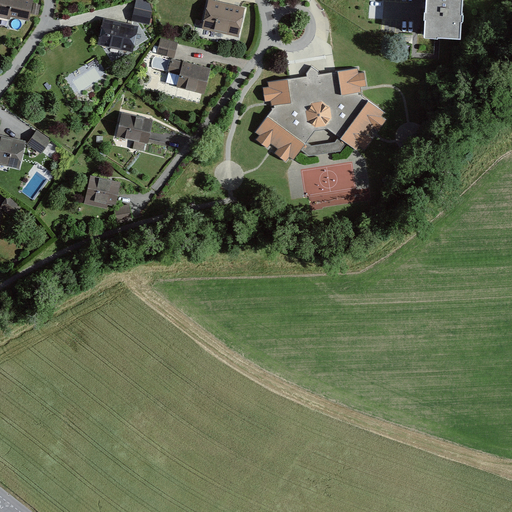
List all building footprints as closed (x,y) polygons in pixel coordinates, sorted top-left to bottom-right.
[(0,0),(0,14),(27,20),(29,21),(31,13),(33,0),(0,0)] [(150,1),(147,0),(136,0),(132,21),(143,23),(150,24),(153,13),(153,12),(150,1)] [(239,37),(246,8),(211,0),(208,0),(202,29),(239,37)] [(466,0),(429,0),(427,38),(441,39),(464,40),(466,0)] [(32,13),(38,15),(41,5),(34,3),(32,13)] [(138,26),(103,19),(98,44),(102,45),(133,52),(138,26)] [(161,37),(158,53),(175,57),(179,41),(161,37)] [(204,95),(211,68),(171,57),(167,73),(179,76),(176,88),(202,95),(204,95)] [(321,75),(312,68),(307,76),(295,79),(268,84),(269,88),(264,89),(266,103),(271,102),(272,107),(274,107),(257,134),(260,137),(257,141),(268,150),(272,145),(279,150),(276,155),(286,163),(289,158),(293,161),(301,150),(307,142),(315,131),(328,129),(338,138),(347,144),(347,145),(354,149),(358,151),(361,148),(366,151),(374,140),(369,136),(375,129),(380,133),(388,121),(383,117),(386,114),(362,96),(362,89),(367,88),(365,74),(360,74),(359,70),(330,74),(321,75)] [(154,121),(122,113),(116,138),(134,142),(133,149),(164,156),(167,143),(150,139),(154,121)] [(37,130),(27,145),(41,155),(51,140),(37,130)] [(0,165),(20,170),(26,142),(0,135),(0,165)] [(311,146),(307,142),(301,150),(308,157),(341,152),(347,144),(338,138),(335,142),(311,146)] [(121,182),(90,176),(84,204),(107,209),(108,205),(116,206),(121,182)] [(0,207),(13,217),(21,207),(8,197),(0,207)] [(130,205),(112,208),(115,224),(133,221),(130,205)]
